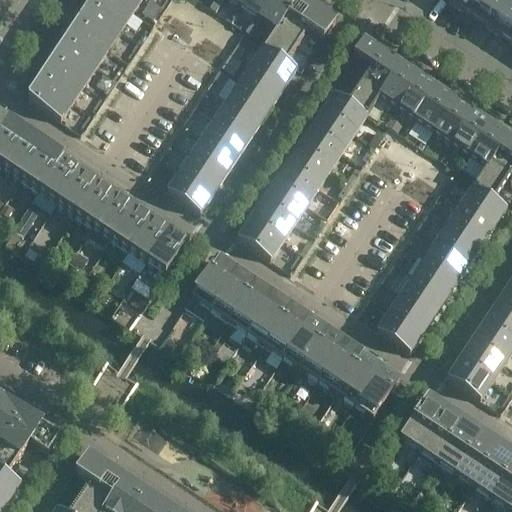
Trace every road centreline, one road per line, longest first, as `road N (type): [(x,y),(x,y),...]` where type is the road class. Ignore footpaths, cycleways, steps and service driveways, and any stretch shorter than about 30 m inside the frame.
road 1 (residential): [(0,100),(511,441)]
road 2 (residential): [(511,97),(365,0)]
